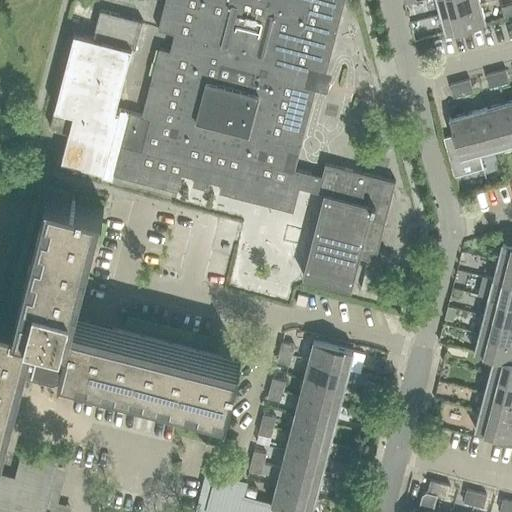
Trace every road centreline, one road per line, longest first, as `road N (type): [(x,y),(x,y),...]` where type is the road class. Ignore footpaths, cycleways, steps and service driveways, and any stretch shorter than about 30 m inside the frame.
road 1 (residential): [(422,350),(277,312),(245,435)]
road 2 (residential): [(411,81),(450,227)]
road 3 (residential): [(450,227),(422,350)]
